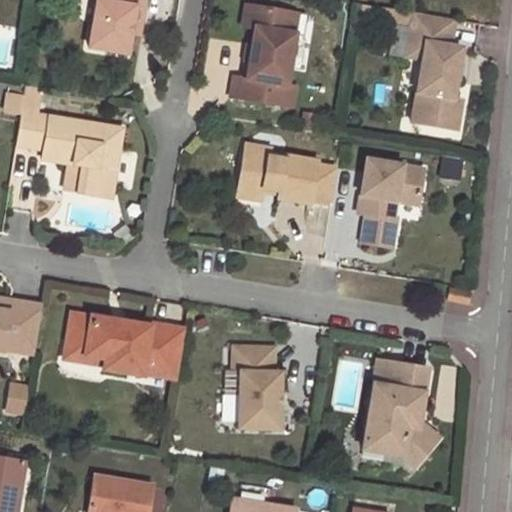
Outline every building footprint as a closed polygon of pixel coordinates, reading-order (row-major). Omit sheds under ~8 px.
[(142,0),(95,0),(87,48),(125,55),(129,32),(130,24),(139,25),(142,0)] [(282,13),(244,6),(241,27),(253,29),(250,48),(248,62),(244,80),(232,78),(229,98),(290,108),(293,88),(285,87),(293,35),(279,33),(282,13)] [(397,12),(382,9),(380,20),(395,23),(397,12)] [(412,14),(397,12),(395,23),(410,26),(412,14)] [(293,35),(296,15),(282,13),(279,33),(293,35)] [(453,21),(412,14),(410,26),(407,42),(418,43),(415,59),(420,60),(409,124),(455,132),(460,101),(451,99),(460,50),(449,48),(453,21)] [(129,32),(137,33),(139,25),(130,24),(129,32)] [(418,43),(407,42),(404,57),(415,59),(418,43)] [(120,131),(20,114),(14,146),(42,151),(40,160),(80,167),(75,195),(108,200),(120,131)] [(268,149),(244,145),(237,187),(261,191),(262,188),(278,191),(277,194),(276,198),(309,203),(316,161),(268,153),(268,149)] [(359,243),(388,248),(393,219),(390,219),(393,203),(395,193),(416,196),(421,170),(364,160),(362,172),(367,173),(365,186),(360,185),(355,214),(364,215),(359,243)] [(261,191),(237,187),(236,192),(261,196),(261,191)] [(416,196),(395,193),(393,203),(415,206),(416,196)] [(470,294),(449,290),(446,301),(467,306),(470,294)] [(0,351),(1,351),(2,349),(32,354),(40,306),(0,298),(0,351)] [(111,321),(70,314),(64,344),(84,347),(82,356),(103,360),(102,366),(101,370),(140,377),(141,374),(142,367),(156,370),(155,377),(175,380),(183,330),(148,324),(148,327),(129,324),(128,328),(110,325),(111,321)] [(84,347),(64,344),(62,359),(102,366),(103,360),(82,356),(84,347)] [(272,350),(232,348),(231,373),(226,373),(225,393),(238,392),(237,428),(275,430),(277,375),(271,374),(272,350)] [(399,366),(376,362),(372,386),(395,389),(399,366)] [(429,371),(399,366),(395,389),(372,386),(362,440),(383,444),(382,454),(400,458),(413,468),(434,443),(411,424),(412,415),(421,417),(429,371)] [(156,370),(142,367),(141,374),(155,377),(156,370)] [(421,417),(412,415),(411,424),(434,443),(437,438),(420,423),(421,417)] [(383,444),(362,440),(361,451),(382,454),(383,444)] [(0,511),(14,511),(23,461),(0,457),(0,511)] [(145,511),(150,486),(93,477),(87,511),(145,511)] [(229,511),(293,511),(294,511),(231,500),(229,511)]
